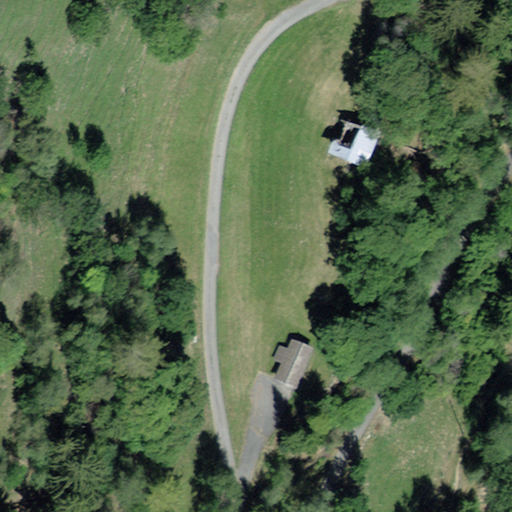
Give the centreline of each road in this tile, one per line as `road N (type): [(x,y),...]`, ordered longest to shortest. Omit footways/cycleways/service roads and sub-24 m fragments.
road 1 (track): [(220,511),(206,378),(216,160),(232,94),(264,37),(312,0)]
road 2 (track): [(498,170),(307,511)]
